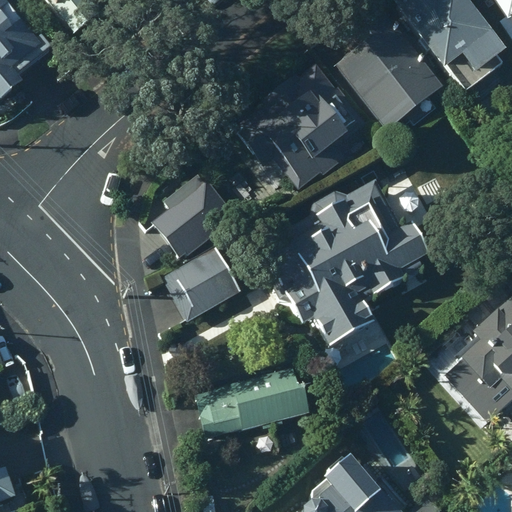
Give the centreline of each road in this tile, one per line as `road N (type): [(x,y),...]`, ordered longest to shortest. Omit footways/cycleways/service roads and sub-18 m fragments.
road 1 (residential): [(1,248),(102,137),(266,0)]
road 2 (tertiary): [(1,248),(51,296),(81,340),(124,511)]
